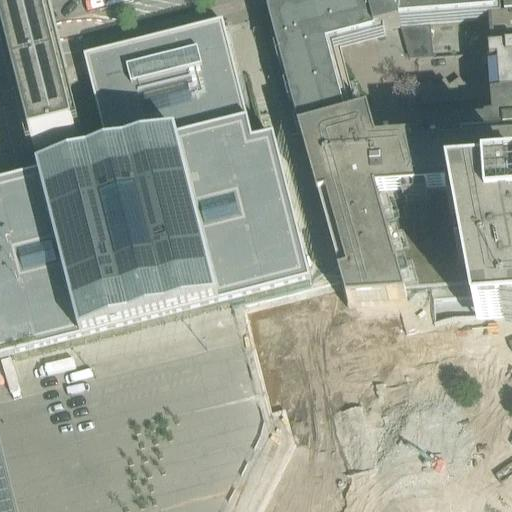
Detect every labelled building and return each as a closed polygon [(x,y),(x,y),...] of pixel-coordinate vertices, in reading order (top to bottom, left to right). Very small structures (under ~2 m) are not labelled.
[(0,0),(0,33),(5,52),(7,62),(10,72),(13,83),(31,158),(84,144),(65,70),(62,56),(60,47),(57,37),(51,11),(47,0),(0,0)] [(377,36),(401,30),(431,28),(480,24),(511,22),(511,0),(328,0),(327,0),(269,15),(302,137),(359,121),(359,120),(356,108),(345,68),(344,65),(340,47),(359,42),(378,37),(377,36)] [(467,57),(481,56),(511,53),(511,22),(480,24),(481,32),(466,33),(467,57)] [(0,189),(0,365),(15,362),(150,328),(311,287),(312,287),(312,286),(310,279),(308,269),(305,258),(302,248),(299,233),(296,224),(293,209),(290,199),(287,185),(284,175),(276,143),(276,142),(275,142),(263,145),(262,145),(255,147),(237,76),(229,44),(226,32),(224,27),(224,26),(223,27),(223,26),(87,61),(86,61),(87,62),(86,62),(92,84),(112,161),(86,168),(0,189)] [(434,60),(431,28),(401,30),(410,61),(434,60)] [(423,106),(499,101),(511,99),(511,53),(481,56),(482,68),(509,66),(510,71),(500,71),(501,83),(494,84),(490,78),(492,77),(491,76),(479,85),(475,79),(464,86),(460,80),(450,87),(445,81),(435,88),(431,82),(422,88),(422,87),(421,88),(423,106)] [(511,99),(499,101),(501,123),(487,124),(487,126),(475,127),(476,140),(504,138),(511,137),(511,99)] [(476,140),(425,144),(379,147),(370,117),(359,120),(359,121),(302,137),(349,308),(354,307),(390,305),(408,303),(405,293),(471,288),(474,304),(476,317),(478,325),(478,327),(486,327),(511,324),(511,137),(504,138),(476,140)] [(266,376),(261,378),(266,397),(271,415),(276,414),(278,422),(280,430),(275,431),(280,450),(285,468),(290,467),(292,475),(295,483),(289,484),(294,503),(296,511),(449,511),(444,492),(456,489),(454,481),(458,479),(453,460),(448,441),(443,442),(441,435),(439,428),(444,426),(439,407),(434,388),(429,389),(426,379),(415,337),(406,340),(404,329),(397,304),(349,308),(357,341),(364,364),(374,361),(375,367),(382,391),(376,393),(379,405),(385,403),(390,420),(394,438),(388,439),(391,449),(393,458),(399,456),(404,473),(408,491),(403,492),(405,501),(364,511),(357,511),(355,505),(350,507),(345,489),(340,472),(346,470),(344,461),(341,452),(336,454),(331,436),(326,418),(332,417),(330,409),(327,399),(321,401),(317,383),(315,377),(326,374),(320,351),(263,367),(266,376)] [(130,511),(220,511),(217,494),(130,511)]
